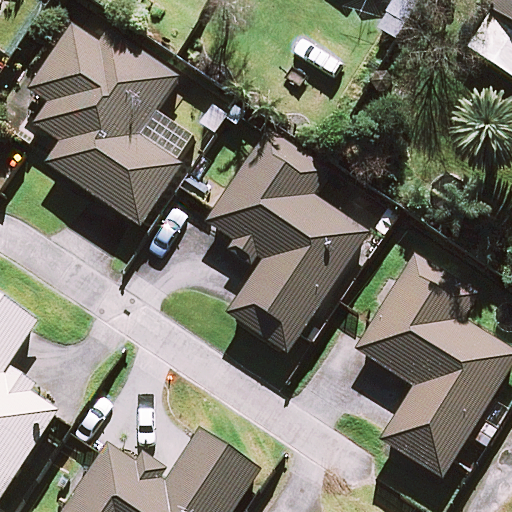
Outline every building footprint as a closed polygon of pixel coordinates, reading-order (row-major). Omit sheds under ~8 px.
[(511,0),(502,0),(467,54),(511,84),(511,0)] [(101,53),(73,34),(31,97),(51,110),(37,132),(64,150),(48,172),(142,234),(199,149),(154,119),(177,85),(110,40),(101,53)] [(332,179),(271,139),(209,233),(264,269),(229,323),(291,363),(371,240),(315,204),(332,179)] [(475,320),(408,278),(358,358),(417,395),(383,448),(443,486),(511,377),(511,358),(468,330),(475,320)] [(38,330),(0,305),(0,506),(58,419),(3,383),(38,330)] [(242,511),(262,482),(201,441),(167,492),(111,454),(71,511),(242,511)]
